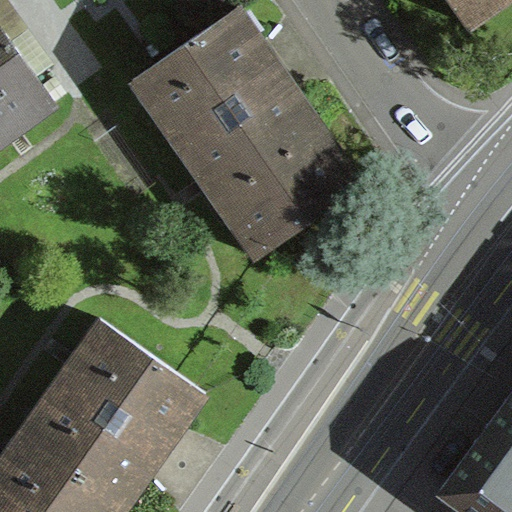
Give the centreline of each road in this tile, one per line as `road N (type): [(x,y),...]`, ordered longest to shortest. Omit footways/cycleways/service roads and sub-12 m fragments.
road 1 (secondary): [(301,511),(505,225)]
road 2 (residential): [(348,0),(505,225)]
